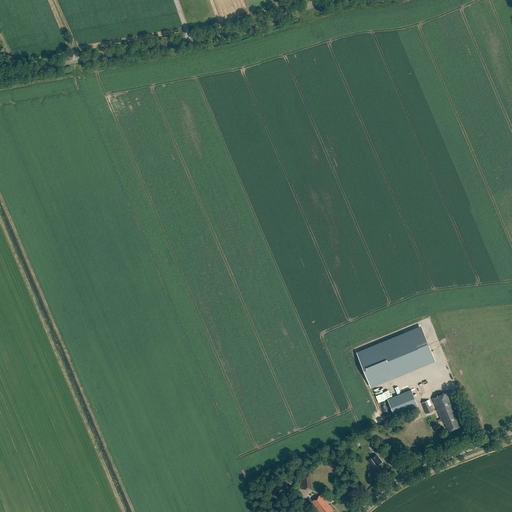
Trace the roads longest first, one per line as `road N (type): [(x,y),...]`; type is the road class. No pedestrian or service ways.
road 1 (unclassified): [(0,75),(224,33),(329,0)]
road 2 (secondary): [(354,511),(403,474),(511,430)]
